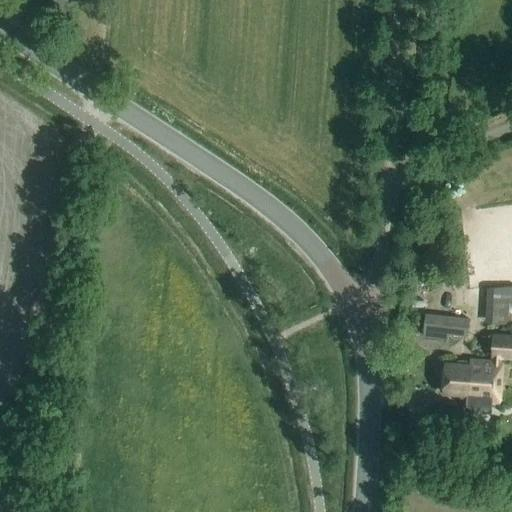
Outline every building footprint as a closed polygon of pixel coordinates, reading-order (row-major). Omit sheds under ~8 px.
[(408,298),(407,308),(425,314),(427,291),(403,289),(402,298),(408,298)] [(484,324),(507,326),(509,300),(486,298),(484,324)] [(425,314),(422,337),(446,340),(447,335),(467,337),(469,319),(425,314)] [(501,364),(499,364),(499,358),(511,358),(511,338),(493,337),(492,357),(494,357),(494,363),(470,362),(469,366),(445,365),(443,394),(467,395),(467,400),(490,402),(499,403),(501,364)] [(490,402),(467,400),(466,413),(489,414),(490,402)]
